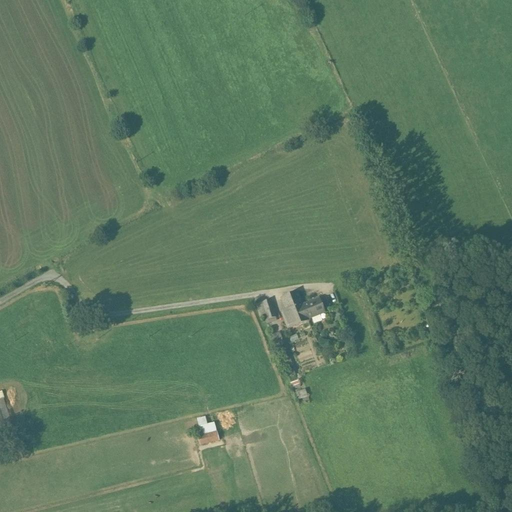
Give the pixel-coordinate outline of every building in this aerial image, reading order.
[(303,307),(297,293),(281,299),(288,315),(284,317),(289,329),(308,321),(308,320),(303,307)] [(319,299),(308,304),(308,305),(303,307),(308,320),(324,313),(319,299)] [(270,300),(262,303),(266,315),(267,321),(276,318),(270,300)] [(262,303),(257,305),(261,317),(266,315),(262,303)] [(280,333),(271,336),(278,354),(286,351),(280,333)] [(287,353),(280,356),(287,372),(293,370),(287,353)] [(305,390),(295,394),(297,400),(307,397),(305,390)] [(217,432),(198,436),(200,446),(219,441),(217,432)]
